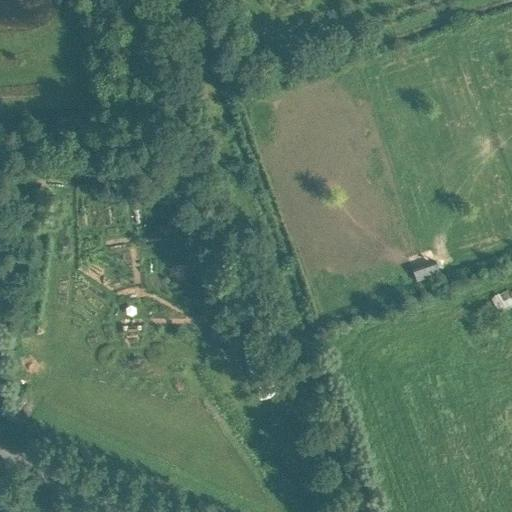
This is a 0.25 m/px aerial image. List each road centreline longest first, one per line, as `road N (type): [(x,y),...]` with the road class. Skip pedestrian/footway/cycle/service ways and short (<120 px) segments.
road 1 (track): [(345,511),(171,0)]
road 2 (unclassified): [(155,511),(0,442)]
